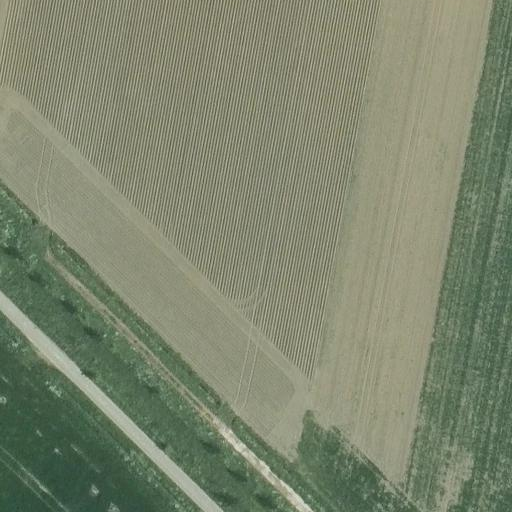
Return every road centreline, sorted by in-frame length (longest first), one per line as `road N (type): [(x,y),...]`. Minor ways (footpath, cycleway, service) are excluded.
road 1 (track): [(310,511),(42,243)]
road 2 (unclassified): [(207,511),(0,305)]
